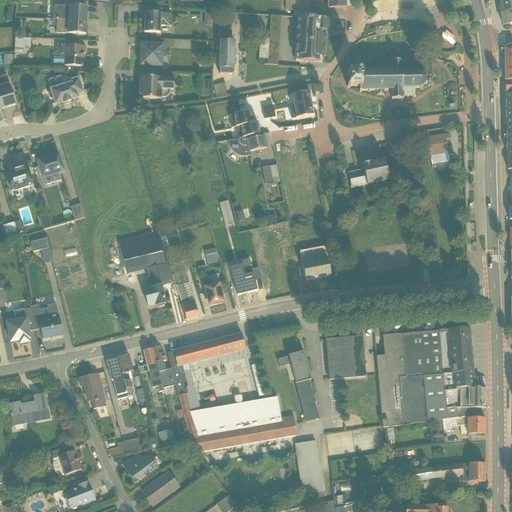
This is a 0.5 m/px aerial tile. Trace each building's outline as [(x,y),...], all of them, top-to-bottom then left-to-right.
[(349,8),(348,0),(308,0),(309,0),(295,1),(295,10),(349,8)] [(60,5),(59,19),(91,21),(92,8),(60,5)] [(511,5),(499,8),(501,18),(511,15),(511,5)] [(147,34),(165,34),(165,13),(147,13),(147,34)] [(197,14),(197,28),(204,28),(205,14),(197,14)] [(503,30),(511,28),(511,15),(501,18),(503,30)] [(292,59),(327,62),(331,21),(296,18),(292,59)] [(58,33),(90,35),(91,21),(59,19),(58,33)] [(276,69),(279,21),(268,20),(265,68),(276,69)] [(24,37),(8,36),(8,54),(17,54),(18,48),(24,48),(24,37)] [(262,40),(251,39),(250,53),(255,53),(255,59),(261,59),(262,40)] [(223,70),(239,70),(239,41),(224,41),(223,70)] [(143,67),(166,69),(167,46),(144,45),(143,67)] [(511,64),(511,45),(505,46),(502,50),(502,64),(511,64)] [(58,67),(87,68),(88,48),(59,47),(58,67)] [(347,75),(346,76),(348,78),(348,86),(346,89),(348,90),(350,88),(358,88),(359,94),(360,94),(360,93),(367,93),(367,94),(368,94),(368,93),(375,92),(375,94),(376,94),(376,98),(383,97),(383,93),(384,93),(384,92),(390,92),(391,101),(401,101),(402,96),(413,96),(413,92),(414,92),(414,90),(419,90),(420,91),(421,91),(420,89),(424,85),(426,86),(426,85),(424,84),(424,79),(426,78),(425,77),(424,78),(420,74),(420,73),(419,73),(419,74),(408,74),(408,73),(406,73),(406,74),(401,74),(401,63),(390,63),(390,67),(383,67),(383,66),(375,67),(375,71),(375,72),(368,72),(368,71),(367,71),(367,72),(360,72),(360,71),(360,75),(358,74),(356,74),(354,77),(349,77),(347,75)] [(511,64),(502,64),(502,82),(511,82),(511,64)] [(179,91),(180,79),(143,77),(142,98),(166,100),(167,91),(179,91)] [(59,107),(88,97),(82,80),(53,89),(59,107)] [(202,98),(202,81),(195,80),(194,98),(202,98)] [(8,110),(21,106),(14,82),(1,86),(8,110)] [(502,93),(511,92),(511,82),(502,82),(502,93)] [(0,112),(8,110),(1,86),(0,86),(0,112)] [(225,88),(212,90),(214,102),(227,100),(225,88)] [(293,109),(311,106),(309,94),(291,97),(293,109)] [(293,109),(289,110),(291,121),(313,117),(311,106),(293,109)] [(272,109),(262,111),(264,121),(275,119),(272,109)] [(250,114),(229,118),(231,129),(235,129),(252,125),(250,114)] [(257,124),(252,125),(235,129),(238,141),(259,137),(257,124)] [(438,157),(454,153),(451,135),(434,139),(438,157)] [(249,158),(249,154),(266,151),(263,139),(246,142),(246,140),(238,141),(227,143),(228,145),(228,147),(229,149),(230,151),(231,152),(232,154),(233,155),(235,156),(236,157),(238,158),(240,158),(243,159),(245,159),(247,158),(249,158)] [(12,193),(35,185),(25,154),(11,159),(13,167),(9,168),(11,173),(6,175),(12,193)] [(45,180),(67,173),(61,154),(39,161),(45,180)] [(228,164),(231,158),(226,155),(223,161),(228,164)] [(382,162),(360,167),(361,173),(346,177),(349,192),(387,184),(382,162)] [(270,167),(256,168),(257,186),(271,184),(270,167)] [(301,215),(311,215),(310,192),(300,193),(301,215)] [(217,229),(226,228),(222,203),(214,204),(217,229)] [(73,206),(64,208),(66,219),(75,217),(73,206)] [(42,217),(33,219),(36,230),(44,228),(42,217)] [(8,223),(0,224),(0,237),(11,234),(8,223)] [(114,249),(99,251),(103,276),(146,269),(148,282),(157,280),(157,278),(161,278),(154,233),(113,240),(114,249)] [(26,253),(41,249),(38,238),(23,242),(26,253)] [(198,250),(199,262),(211,261),(209,249),(198,250)] [(324,249),(311,251),(317,280),(330,278),(324,249)] [(311,251),(299,254),(304,283),(317,280),(311,251)] [(451,270),(434,272),(435,281),(451,280),(451,270)] [(240,298),(261,293),(257,274),(235,279),(240,298)] [(188,323),(203,318),(193,284),(178,289),(188,323)] [(212,308),(228,304),(223,284),(207,288),(212,308)] [(150,310),(170,306),(166,286),(145,291),(150,310)] [(42,342),(62,338),(56,306),(46,308),(47,311),(38,312),(37,308),(29,309),(30,311),(34,333),(40,332),(42,342)] [(28,334),(34,333),(30,311),(23,312),(23,311),(14,313),(15,322),(6,324),(10,344),(19,342),(19,344),(21,345),(26,344),(28,342),(28,341),(29,341),(28,334)] [(434,331),(437,361),(469,358),(466,328),(434,331)] [(199,456),(298,437),(295,417),(284,419),(280,398),(265,401),(192,413),(182,369),(249,351),(246,335),(169,354),(194,457),(199,456)] [(329,382),(369,379),(365,338),(326,341),(329,382)] [(164,389),(172,387),(165,355),(163,347),(154,349),(164,389)] [(164,389),(154,349),(143,351),(153,392),(164,389)] [(299,385),(314,381),(307,353),(291,357),(299,385)] [(126,376),(138,372),(133,356),(121,359),(126,376)] [(456,391),(471,389),(469,358),(437,361),(440,392),(456,391)] [(126,376),(121,359),(110,363),(121,401),(133,398),(126,376)] [(96,411),(108,408),(100,375),(81,380),(87,404),(94,403),(96,411)] [(456,409),(484,409),(484,390),(471,389),(456,391),(456,409)] [(14,428),(52,420),(46,395),(35,397),(36,404),(24,407),(23,404),(9,406),(14,428)] [(463,435),(483,436),(484,420),(464,419),(463,435)] [(167,439),(165,429),(151,432),(154,442),(167,439)] [(111,449),(102,450),(103,456),(134,453),(133,440),(110,442),(111,449)] [(322,494),(314,444),(303,445),(293,446),(301,497),(322,494)] [(137,482),(160,464),(149,449),(125,467),(137,482)] [(385,451),(386,459),(407,457),(406,449),(385,451)] [(66,478),(85,472),(78,453),(59,459),(66,478)] [(53,456),(46,458),(50,477),(57,475),(53,456)] [(458,483),(483,484),(483,466),(458,466),(458,483)] [(171,497),(182,489),(170,473),(143,493),(155,509),(171,497)] [(72,510),(98,501),(92,484),(66,494),(72,510)] [(225,484),(218,487),(222,495),(229,491),(225,484)] [(223,496),(209,503),(213,511),(221,511),(230,507),(223,496)] [(336,511),(335,499),(321,501),(321,505),(305,508),(305,511),(336,511)]
